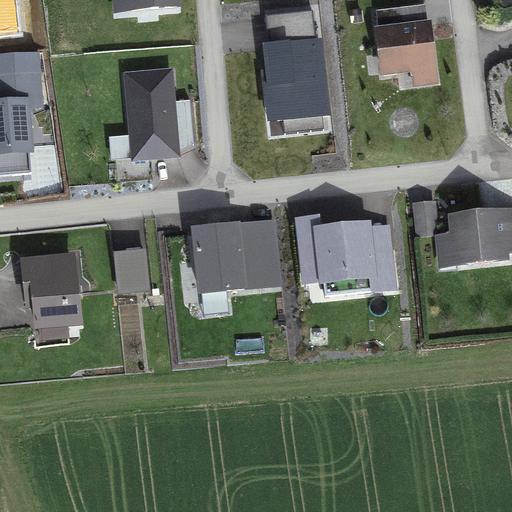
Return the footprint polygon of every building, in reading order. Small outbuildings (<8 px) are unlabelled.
[(0,0),(0,31),(17,29),(13,0),(0,0)] [(112,0),(113,11),(180,6),(179,0),(112,0)] [(413,88),(439,84),(431,18),(428,19),(426,4),(376,10),(378,27),(375,27),(380,75),(411,71),(413,88)] [(265,68),(261,68),(266,122),(284,121),(285,132),(323,129),(322,116),(330,115),(322,38),(313,39),(311,12),(267,17),(269,43),(262,44),(265,68)] [(0,99),(0,174),(31,173),(30,154),(34,154),(31,108),(41,107),(37,55),(0,57),(0,73),(2,73),(3,99),(0,99)] [(172,69),(124,73),(129,136),(109,137),(111,159),(130,157),(130,160),(179,157),(192,145),(189,100),(175,101),(172,69)] [(435,236),(438,268),(510,261),(510,253),(511,252),(511,209),(448,216),(450,234),(435,236)] [(275,220),(191,226),(197,295),(282,287),(275,220)] [(371,221),(313,226),(319,285),(377,278),(371,221)] [(113,251),(117,293),(149,291),(145,248),(113,251)] [(83,325),(75,252),(19,258),(25,309),(32,308),(34,330),(83,325)]
